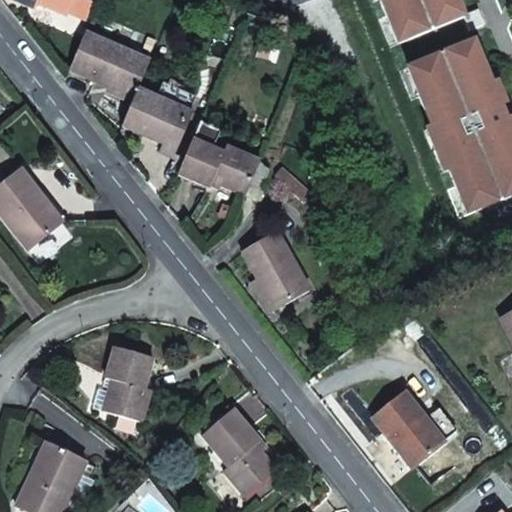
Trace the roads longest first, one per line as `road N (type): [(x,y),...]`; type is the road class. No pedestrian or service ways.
road 1 (residential): [(194,279),(0,34)]
road 2 (residential): [(379,511),(194,279)]
road 3 (residential): [(0,363),(37,335),(112,300),(194,279)]
